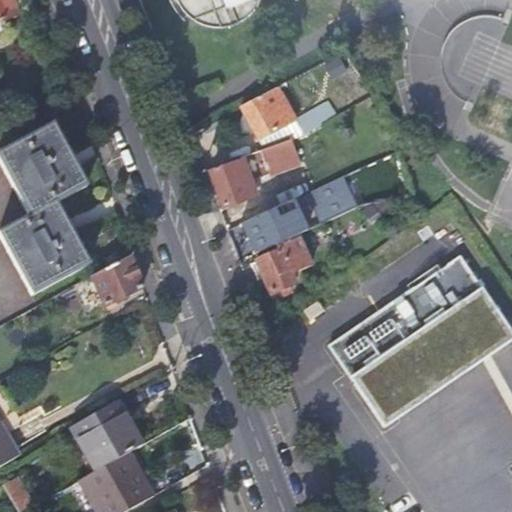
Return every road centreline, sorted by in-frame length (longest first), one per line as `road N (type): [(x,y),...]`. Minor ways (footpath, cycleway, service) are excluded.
road 1 (secondary): [(85,0),(284,511)]
road 2 (unknown): [(239,395),(286,374),(314,374),(338,394),(382,461),(406,475),(496,427)]
